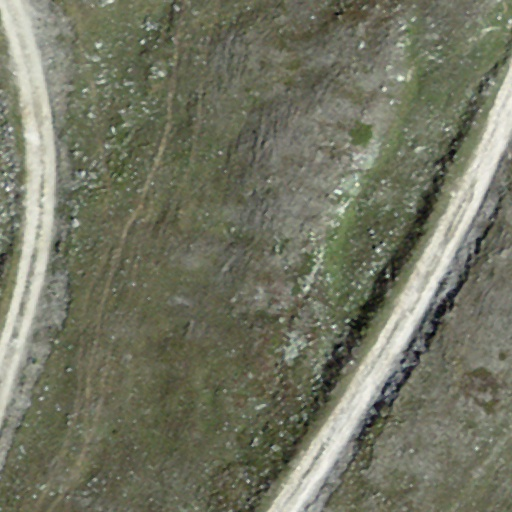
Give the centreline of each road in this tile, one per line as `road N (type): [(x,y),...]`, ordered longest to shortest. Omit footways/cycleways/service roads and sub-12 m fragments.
road 1 (track): [(0,18),(48,142),(39,379),(0,474)]
road 2 (track): [(289,511),(511,112)]
